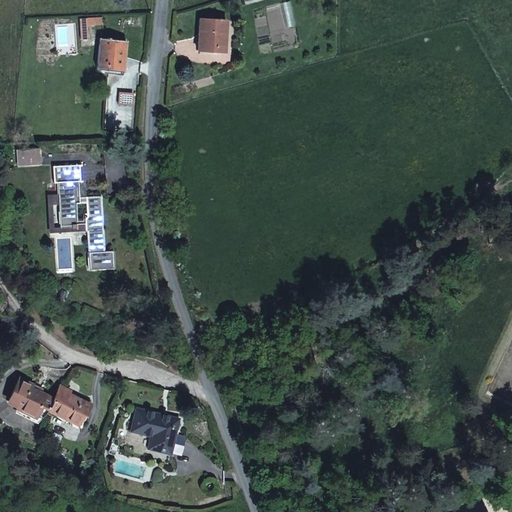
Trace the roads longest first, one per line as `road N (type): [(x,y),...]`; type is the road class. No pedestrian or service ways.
road 1 (residential): [(163,0),(149,132),(155,205),(176,292),(255,511)]
road 2 (unknown): [(212,392),(138,364),(71,351)]
